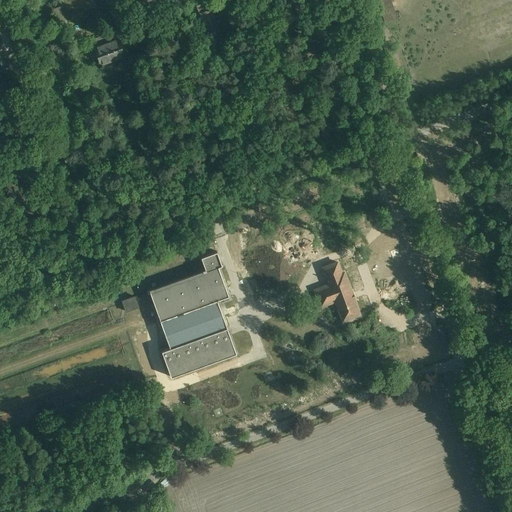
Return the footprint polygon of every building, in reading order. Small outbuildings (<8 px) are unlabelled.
[(211,2),(196,4),(200,35),(215,33),(211,2)] [(102,67),(128,58),(123,41),(96,50),(102,67)] [(396,195),(389,198),(394,210),(401,208),(396,195)] [(172,377),(239,354),(220,301),(231,297),(220,267),(224,266),(219,252),(204,257),(208,269),(151,290),(172,349),(163,352),(172,377)] [(340,259),(320,267),(326,284),(312,289),(319,308),(333,303),(341,322),(361,315),(340,259)] [(427,293),(416,297),(418,303),(429,299),(427,293)] [(125,312),(138,308),(134,295),(121,300),(125,312)] [(430,300),(419,304),(421,310),(432,306),(430,300)]
